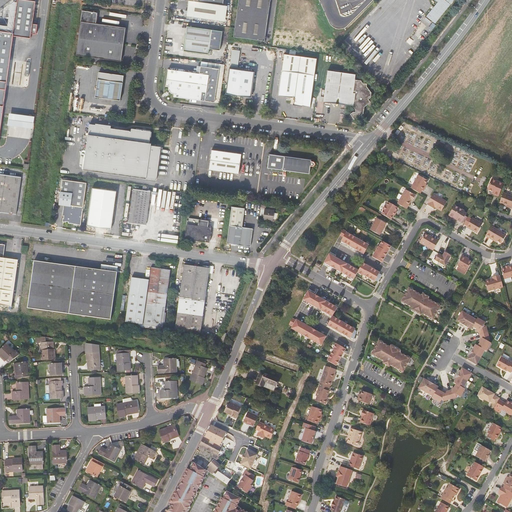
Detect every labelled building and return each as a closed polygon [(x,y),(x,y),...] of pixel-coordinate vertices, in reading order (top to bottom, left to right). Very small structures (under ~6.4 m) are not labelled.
[(0,31),(0,133),(13,35),(30,37),(31,34),(32,24),(35,2),(23,0),(17,0),(17,3),(13,33),(0,31)] [(222,22),(225,5),(223,5),(224,0),(190,0),(193,0),(190,17),(222,22)] [(239,0),(234,35),(265,40),(270,0),(239,0)] [(294,10),(295,0),(279,0),(277,15),(293,17),(294,10)] [(445,0),(432,0),(440,6),(436,11),(445,18),(453,9),(444,2),(445,0)] [(0,25),(0,31),(13,33),(17,3),(11,2),(8,26),(0,25)] [(101,14),(86,12),(80,57),(126,62),(130,28),(100,25),(101,14)] [(403,39),(416,50),(432,29),(422,22),(412,34),(409,32),(403,39)] [(215,31),(191,27),(187,51),(212,55),(215,31)] [(238,66),(240,50),(232,49),(230,66),(238,66)] [(320,60),(288,56),(282,97),(298,99),(297,105),(313,107),(320,60)] [(258,72),(233,68),(229,94),(254,98),(258,72)] [(211,75),(172,69),(170,85),(172,86),(172,88),(175,92),(178,92),(178,95),(208,99),(211,75)] [(124,76),(99,73),(95,97),(120,101),(124,76)] [(357,77),(331,73),(326,105),(354,109),(357,113),(357,115),(354,114),(348,118),(352,123),(355,122),(358,122),(364,118),(366,110),(369,108),(367,105),(375,99),(368,90),(369,87),(365,87),(364,84),(364,82),(357,81),(357,77)] [(148,180),(153,144),(152,144),(154,132),(135,130),(135,132),(115,129),(115,127),(107,126),(106,128),(93,126),(87,172),(148,180)] [(155,144),(153,144),(148,180),(160,181),(164,147),(154,146),(155,144)] [(241,154),(211,150),(208,170),(238,174),(241,154)] [(283,170),(285,157),(270,154),(267,168),(283,170)] [(311,160),(285,157),(283,170),(309,173),(310,167),(313,166),(315,165),(314,162),(311,162),(311,160)] [(24,176),(0,172),(0,210),(19,213),(24,176)] [(411,188),(420,193),(422,190),(424,191),(426,186),(425,186),(426,184),(428,180),(418,175),(411,188)] [(499,196),(500,193),(504,184),(492,179),(488,189),(494,192),(493,194),(499,196)] [(89,184),(64,181),(63,192),(75,193),(73,206),(62,205),(60,216),(61,216),(60,223),(68,224),(67,226),(83,227),(89,184)] [(104,198),(118,199),(119,182),(105,181),(104,198)] [(155,191),(138,188),(133,222),(151,225),(155,191)] [(398,203),(407,209),(411,201),(412,199),(412,200),(413,200),(416,195),(406,189),(398,202),(398,203)] [(511,206),(511,207),(511,206),(511,194),(504,191),(500,201),(509,205),(511,206)] [(433,194),(427,205),(434,208),(434,207),(442,211),(447,201),(433,194)] [(393,216),(396,211),(398,207),(389,202),(387,205),(385,206),(383,209),(384,210),(382,214),(391,219),(393,216)] [(465,211),(455,205),(449,215),(454,218),(455,218),(457,220),(462,223),(467,214),(464,212),(465,211)] [(247,210),(234,207),(228,244),(252,248),(255,229),(244,228),(247,210)] [(276,219),(276,213),(277,211),(266,209),(264,220),(275,222),(276,219)] [(472,218),(467,228),(477,233),(483,224),(472,218)] [(387,224),(378,219),(371,230),(381,236),(387,224)] [(214,227),(190,224),(188,239),(212,242),(214,227)] [(492,225),(486,235),(490,237),(491,236),(497,240),(502,242),(507,234),(492,225)] [(364,254),(369,245),(346,232),(347,231),(343,229),(340,235),(343,237),(341,241),(364,254)] [(434,250),(439,241),(425,233),(420,242),(434,250)] [(392,246),(383,241),(379,247),(379,246),(373,257),(382,262),(384,260),(382,259),(386,253),(387,254),(392,246)] [(6,245),(0,243),(0,304),(12,306),(18,259),(4,257),(6,245)] [(451,255),(445,252),(443,256),(439,253),(435,260),(446,265),(451,255)] [(329,254),(324,263),(354,279),(356,276),(358,272),(359,270),(341,260),(341,261),(338,259),(332,255),(332,256),(329,254)] [(472,262),(469,260),(466,259),(467,257),(463,255),(457,265),(459,266),(457,269),(465,274),(467,270),(472,262)] [(115,320),(122,272),(105,270),(81,266),(38,260),(32,307),(115,320)] [(359,270),(358,272),(363,275),(364,275),(375,281),(380,272),(366,264),(366,266),(362,264),(359,270)] [(191,266),(187,292),(184,306),(181,330),(205,334),(215,269),(191,266)] [(511,276),(511,266),(509,267),(506,268),(502,269),(504,279),(511,276)] [(167,329),(176,272),(156,269),(154,281),(153,289),(147,288),(148,283),(146,280),(137,279),(130,323),(142,325),(167,329)] [(488,291),(503,287),(500,275),(493,277),(493,278),(485,281),(488,291)] [(410,288),(409,288),(402,301),(402,302),(405,303),(413,308),(412,309),(412,310),(421,315),(422,313),(430,318),(432,319),(433,320),(441,306),(440,305),(438,304),(428,299),(429,297),(423,293),(422,295),(413,290),(410,288)] [(187,292),(178,291),(176,305),(184,306),(187,292)] [(303,300),(332,316),(333,316),(336,311),(338,307),(308,291),(303,300)] [(467,359),(477,365),(485,350),(487,351),(492,343),(489,341),(490,339),(487,327),(485,325),(486,323),(478,318),(477,319),(463,311),(457,321),(460,322),(461,323),(460,325),(467,329),(468,327),(469,328),(472,329),(473,327),(477,329),(480,331),(479,332),(481,338),(482,339),(480,342),(478,346),(476,344),(474,347),(473,349),(472,348),(468,354),(470,355),(469,356),(467,359)] [(350,338),(355,329),(333,316),(332,316),(328,325),(350,338)] [(293,318),(289,324),(293,326),(291,328),(321,345),(326,336),(323,334),(323,335),(317,332),(318,331),(311,328),(305,325),(306,324),(300,321),(299,322),(296,320),(293,318)] [(43,337),(33,337),(33,343),(41,342),(42,360),(55,359),(55,351),(53,351),(53,342),(44,342),(43,337)] [(408,355),(407,356),(400,352),(401,350),(392,345),(391,345),(390,347),(383,342),(380,341),(379,340),(372,354),(372,355),(375,356),(384,361),(383,363),(389,367),(390,365),(403,372),(411,358),(410,358),(411,357),(408,355)] [(99,345),(86,343),(87,360),(88,360),(88,370),(100,370),(99,345)] [(345,348),(336,343),(333,349),(334,349),(327,360),(336,366),(345,351),(343,351),(345,348)] [(7,359),(10,362),(20,355),(15,351),(14,352),(6,344),(0,350),(0,353),(4,357),(3,358),(5,361),(7,359)] [(128,353),(117,354),(117,371),(130,370),(130,362),(129,362),(128,353)] [(511,363),(501,357),(496,366),(504,371),(506,372),(507,372),(509,373),(510,374),(511,371),(511,363)] [(166,365),(159,366),(159,373),(177,372),(176,359),(166,360),(166,365)] [(19,375),(20,378),(32,376),(31,373),(30,373),(28,362),(17,364),(18,372),(17,372),(18,375),(19,375)] [(197,365),(190,381),(202,386),(205,378),(204,378),(208,369),(205,368),(207,365),(199,362),(197,365)] [(63,363),(50,364),(51,376),(62,375),(61,367),(63,367),(63,363)] [(330,386),(331,386),(332,381),(333,378),(334,379),(336,374),(335,374),(336,369),(326,366),(320,383),(330,386)] [(424,378),(419,388),(433,396),(432,398),(440,402),(442,400),(444,401),(457,397),(458,395),(461,397),(465,389),(464,388),(472,373),(462,368),(461,370),(460,372),(458,371),(455,377),(456,378),(456,380),(454,382),(456,384),(454,388),(453,390),(452,390),(445,392),(444,393),(441,391),(438,389),(439,387),(436,385),(435,384),(436,382),(429,379),(428,381),(427,380),(424,378)] [(259,373),(255,381),(271,388),(275,380),(259,373)] [(137,375),(125,376),(126,393),(139,392),(139,385),(138,385),(137,375)] [(61,378),(50,378),(50,381),(49,381),(50,398),(63,398),(63,390),(61,390),(61,384),(62,384),(62,381),(61,381),(61,378)] [(100,378),(88,378),(89,387),(84,387),(84,395),(101,394),(100,378)] [(271,388),(255,381),(254,384),(270,391),(271,388)] [(31,383),(20,383),(20,392),(15,392),(15,400),(32,399),(31,383)] [(177,383),(166,384),(166,393),(161,393),(162,401),(178,400),(177,383)] [(330,386),(320,383),(316,396),(317,396),(316,401),(326,404),(328,399),(326,399),(327,397),(329,391),(328,390),(330,386)] [(494,403),(491,408),(494,409),(499,400),(500,398),(494,395),(495,394),(483,387),(478,396),(480,397),(480,398),(483,399),(484,399),(490,402),(490,401),(494,403)] [(360,396),(359,395),(358,400),(369,404),(372,394),(362,391),(361,394),(360,396)] [(511,403),(511,402),(507,400),(505,403),(499,400),(494,409),(500,413),(502,409),(507,412),(508,413),(510,415),(511,414),(511,403)] [(134,401),(116,404),(119,418),(127,416),(127,415),(136,413),(134,401)] [(236,418),(241,407),(229,402),(224,412),(231,415),(231,416),(236,418)] [(104,406),(87,407),(88,420),(96,420),(96,419),(105,418),(104,406)] [(321,416),(321,414),(323,410),(312,406),(308,421),(318,424),(319,420),(320,421),(320,420),(322,416),(321,416)] [(61,408),(53,409),(47,409),(48,423),(59,422),(59,416),(65,416),(65,408),(61,408)] [(18,417),(9,417),(9,424),(30,423),(29,415),(29,411),(29,409),(18,410),(18,417)] [(374,414),(363,410),(361,416),(362,416),(360,422),(370,425),(374,414)] [(259,416),(248,411),(243,422),(247,424),(247,423),(254,426),(259,416)] [(275,429),(259,422),(256,429),(259,431),(257,435),(262,437),(263,435),(271,439),(275,429)] [(316,427),(304,423),(303,427),(306,428),(302,441),(312,444),(316,431),(314,431),(316,427)] [(503,428),(494,423),(489,433),(490,434),(488,437),(495,441),(497,438),(499,439),(501,435),(500,434),(501,432),(503,428)] [(175,425),(159,431),(163,443),(170,441),(170,440),(179,436),(175,425)] [(211,425),(205,437),(211,440),(210,441),(214,443),(215,442),(218,444),(220,446),(226,432),(211,425)] [(350,434),(349,437),(347,443),(357,446),(362,432),(351,428),(349,433),(350,434)] [(204,436),(203,437),(199,445),(212,453),(211,456),(213,457),(214,454),(217,456),(218,455),(222,447),(220,446),(218,444),(215,442),(214,443),(210,441),(211,440),(205,437),(204,436)] [(156,452),(142,444),(134,459),(144,464),(148,456),(153,459),(156,452)] [(59,445),(52,446),(53,464),(67,463),(66,452),(59,452),(59,445)] [(121,450),(111,445),(108,451),(102,448),(98,454),(115,462),(121,450)] [(487,458),(488,455),(491,450),(482,445),(476,456),(486,462),(488,458),(487,458)] [(36,446),(29,447),(29,465),(35,464),(36,468),(40,468),(40,469),(43,469),(43,453),(36,453),(36,446)] [(307,459),(308,459),(310,451),(301,447),(300,451),(299,451),(296,461),(305,465),(306,460),(307,459)] [(247,450),(241,464),(251,468),(253,464),(254,464),(255,464),(255,463),(256,463),(256,462),(256,461),(256,460),(255,460),(255,459),(257,455),(247,450)] [(351,462),(350,461),(349,466),(359,469),(363,456),(353,453),(351,459),(352,459),(351,462)] [(15,460),(5,460),(5,472),(22,471),(22,458),(15,458),(15,460)] [(98,477),(104,464),(94,459),(89,468),(88,468),(86,471),(98,477)] [(206,471),(213,475),(217,470),(220,466),(214,460),(210,464),(206,470),(206,471)] [(476,480),(484,467),(475,462),(467,475),(476,480)] [(172,505),(168,511),(183,511),(184,511),(183,511),(184,511),(191,501),(190,501),(196,490),(197,490),(203,479),(202,479),(206,471),(206,470),(204,470),(200,467),(194,463),(190,470),(187,469),(183,475),(180,480),(181,481),(179,485),(178,488),(178,487),(175,492),(174,491),(168,503),(172,505)] [(347,487),(352,470),(341,466),(339,470),(337,475),(339,476),(339,477),(337,484),(347,487)] [(304,471),(294,467),(290,480),(300,483),(304,471)] [(154,478),(138,470),(132,482),(142,487),(145,481),(151,484),(154,478)] [(213,475),(222,481),(227,484),(230,480),(219,473),(219,472),(217,470),(213,475)] [(254,476),(245,471),(243,474),(245,476),(237,487),(247,493),(252,486),(250,485),(253,481),(251,480),(254,476)] [(101,486),(91,481),(88,487),(82,484),(79,490),(95,498),(101,486)] [(122,482),(115,496),(125,502),(128,495),(129,496),(131,492),(129,491),(131,486),(122,482)] [(441,498),(450,504),(455,494),(456,493),(457,493),(460,489),(450,484),(448,488),(447,487),(441,498)] [(43,486),(29,486),(30,498),(37,498),(37,505),(44,504),(43,486)] [(507,507),(511,498),(511,492),(502,486),(498,492),(502,494),(502,495),(501,496),(497,502),(507,507)] [(19,490),(3,491),(3,502),(13,502),(13,507),(20,507),(19,490)] [(240,499),(227,491),(223,498),(221,497),(213,511),(245,511),(240,509),(238,511),(235,509),(237,506),(236,505),(240,499)] [(287,501),(285,505),(296,509),(297,505),(298,506),(298,505),(302,495),(292,491),(288,502),(287,501)] [(340,511),(345,499),(336,496),(334,502),(333,502),(331,506),(332,507),(331,510),(335,511),(340,511)] [(79,511),(84,504),(72,498),(69,504),(70,505),(66,511),(79,511)] [(435,511),(446,511),(450,507),(441,502),(435,511)]
